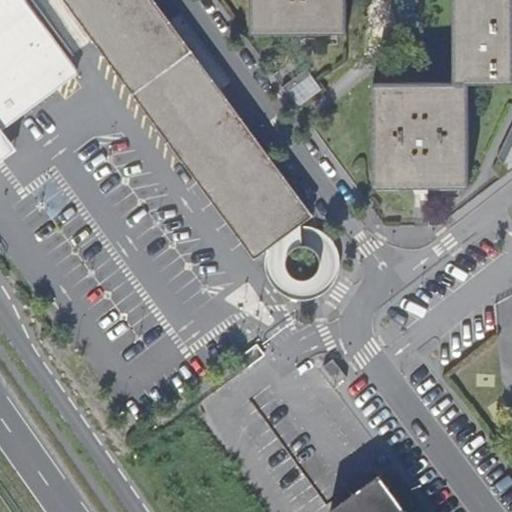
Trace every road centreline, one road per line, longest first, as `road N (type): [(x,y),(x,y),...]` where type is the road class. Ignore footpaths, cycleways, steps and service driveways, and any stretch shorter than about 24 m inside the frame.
road 1 (residential): [(187,0),(397,283)]
road 2 (residential): [(488,511),(366,348),(357,322),(397,283)]
road 3 (primary): [(130,511),(0,317)]
road 4 (residential): [(397,283),(511,195)]
